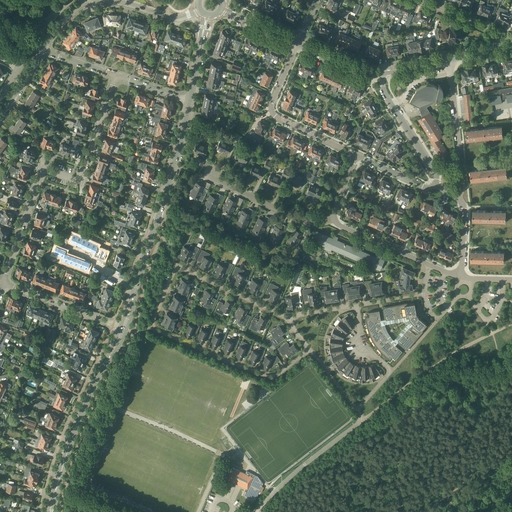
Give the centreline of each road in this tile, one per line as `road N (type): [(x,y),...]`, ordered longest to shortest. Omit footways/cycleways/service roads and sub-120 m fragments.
road 1 (residential): [(310,349),(269,377),(152,327),(177,268),(286,317)]
road 2 (residential): [(2,283),(44,168),(79,180),(115,75)]
road 3 (tertiary): [(123,328),(189,100)]
road 4 (tertiary): [(50,511),(70,443),(123,328)]
road 5 (residential): [(357,155),(273,116),(271,101),(298,41)]
road 6 (unclassified): [(254,511),(363,419),(356,410)]
road 7 (residential): [(457,198),(464,187),(448,57)]
road 8 (residential): [(334,220),(303,220),(204,175)]
road 9 (residential): [(460,277),(334,220)]
road 10 (residential): [(123,328),(2,283)]
road 11 (residential): [(435,187),(378,72)]
